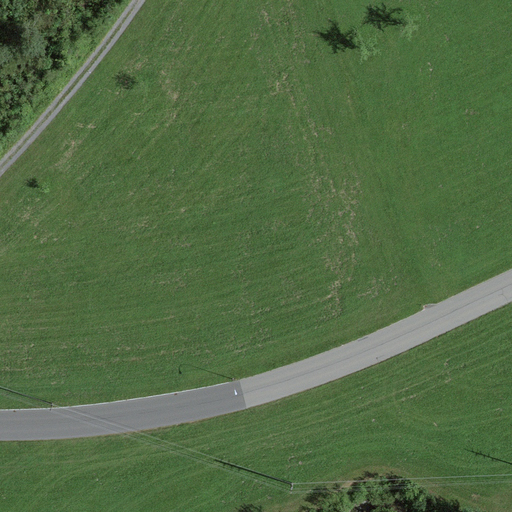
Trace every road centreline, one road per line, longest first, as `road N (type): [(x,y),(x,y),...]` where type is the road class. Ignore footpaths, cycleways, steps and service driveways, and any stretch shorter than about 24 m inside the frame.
road 1 (tertiary): [(0,422),(108,419),(287,384),(511,287)]
road 2 (track): [(139,0),(0,167)]
